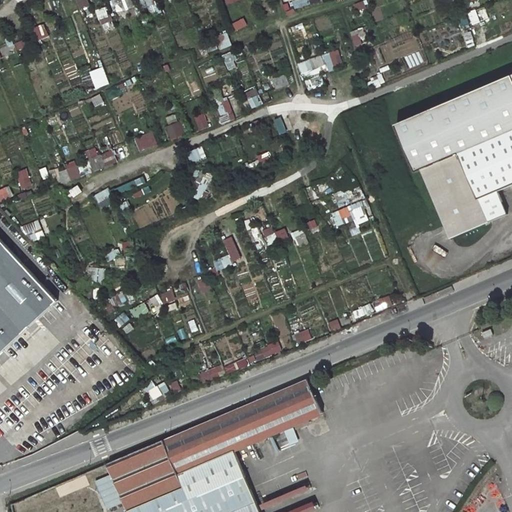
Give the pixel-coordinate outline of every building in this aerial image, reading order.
[(87,0),(76,0),(80,10),(90,7),(87,0)] [(511,77),(392,127),(413,177),(419,175),(447,243),(502,220),(493,198),(511,189),(511,77)] [(183,122),(168,126),(172,140),(187,136),(183,122)] [(155,132),(138,138),(142,152),(160,146),(155,132)] [(29,169),(19,171),(22,189),(32,187),(29,169)] [(234,237),(225,240),(234,262),(243,258),(234,237)] [(0,353),(56,301),(0,240),(0,353)] [(107,464),(126,511),(257,511),(232,450),(321,414),(307,380),(107,464)]
